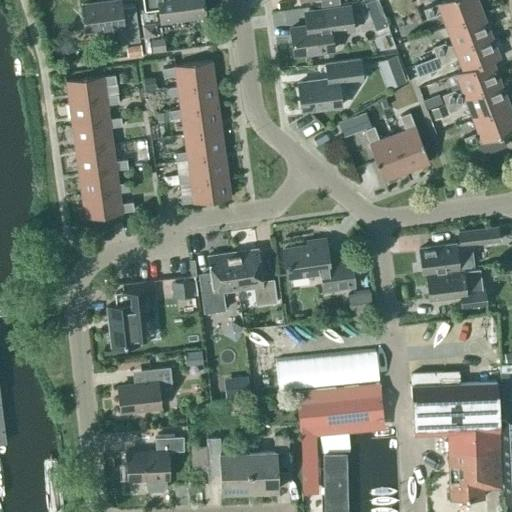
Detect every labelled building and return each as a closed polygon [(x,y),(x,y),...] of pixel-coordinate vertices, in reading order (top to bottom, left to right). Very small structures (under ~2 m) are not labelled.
[(139,40),(134,5),(120,7),(118,0),(102,0),(81,3),(85,31),(116,26),(119,43),(139,40)] [(204,1),(203,0),(142,0),(143,9),(157,7),(159,21),(204,15),(203,1),(204,1)] [(369,0),(368,1),(364,2),(369,16),(370,16),(381,12),(376,0),(369,0)] [(440,12),(445,25),(481,11),(476,0),(441,0),(436,2),(422,8),(426,18),(440,12)] [(352,28),(349,5),(303,11),(305,25),(289,27),(293,54),(332,48),(330,32),(352,28)] [(435,55),(489,34),(481,11),(445,25),(452,43),(448,44),(443,42),(443,41),(431,46),(435,55)] [(154,21),(141,23),(143,36),(156,34),(156,33),(154,21)] [(455,52),(462,69),(462,70),(490,59),(490,60),(498,57),(489,34),(435,55),(438,64),(450,59),(452,54),(455,52)] [(162,37),(149,39),(151,49),(164,47),(162,37)] [(126,56),(141,54),(140,43),(125,45),(126,56)] [(377,60),(386,87),(405,80),(396,54),(377,60)] [(361,78),(358,58),(325,62),(327,77),(297,81),(300,110),(340,104),(337,82),(361,78)] [(163,75),(175,74),(176,85),(177,87),(214,82),(211,59),(173,64),(173,65),(162,67),(163,75)] [(441,93),(445,103),(460,97),(462,96),(499,82),(490,60),(490,59),(462,70),(462,69),(454,72),(461,91),(458,92),(453,90),(453,89),(441,93)] [(102,74),(65,79),(68,102),(105,97),(105,95),(103,84),(115,82),(114,73),(102,75),(102,74)] [(153,75),(142,77),(144,90),(155,88),(153,75)] [(179,107),(180,110),(217,105),(214,82),(177,87),(176,85),(164,86),(166,95),(177,93),(179,107)] [(460,97),(445,103),(448,112),(460,107),(461,101),(464,100),(465,100),(472,119),(508,105),(499,82),(462,96),(460,97)] [(117,93),(105,95),(105,97),(68,102),(71,125),(108,120),(108,117),(106,103),(118,102),(117,93)] [(438,93),(422,99),(422,100),(426,108),(441,102),(438,93)] [(153,97),(144,99),(146,112),(154,111),(153,97)] [(169,117),(180,116),(183,133),(220,128),(217,105),(180,110),(179,107),(167,109),(169,117)] [(481,141),(511,128),(511,114),(508,105),(472,119),(477,131),(463,136),(466,146),(481,140),(481,141)] [(168,118),(167,109),(157,110),(159,119),(168,118)] [(399,115),(404,129),(391,134),(405,170),(428,161),(414,125),(408,111),(399,115)] [(365,126),(360,114),(339,122),(343,135),(365,126)] [(108,120),(71,125),(74,148),(112,143),(109,126),(121,124),(120,116),(108,117),(108,120)] [(448,117),(437,121),(439,128),(451,124),(448,117)] [(368,143),(382,179),(405,170),(391,134),(378,139),(373,125),(363,128),(369,143),(368,143)] [(186,156),(223,151),(220,128),(183,133),(185,150),(173,151),(174,160),(186,158),(186,156)] [(129,142),(123,143),(124,152),(124,153),(132,152),(131,142),(129,142)] [(126,158),(114,159),(112,143),(74,148),(77,170),(115,165),(115,168),(127,166),(126,158)] [(226,173),(223,151),(186,156),(186,158),(188,172),(176,174),(177,183),(189,181),(189,179),(226,173)] [(117,182),(115,168),(115,165),(77,170),(81,193),(118,188),(118,191),(130,189),(129,180),(117,182)] [(192,201),(229,196),(226,173),(189,179),(189,181),(191,192),(179,193),(180,202),(192,201)] [(120,202),(118,191),(118,188),(81,193),(84,216),(121,211),(121,210),(133,209),(132,200),(120,202)] [(457,230),(459,244),(498,239),(497,225),(457,230)] [(327,262),(324,238),(306,240),(307,244),(283,247),(287,275),(320,271),(323,288),(352,284),(349,259),(327,262)] [(418,247),(421,271),(457,267),(454,243),(418,247)] [(261,279),(256,247),(232,251),(237,288),(252,286),(255,304),(276,301),(273,278),(261,279)] [(224,308),(222,290),(237,288),(232,251),(207,254),(211,286),(199,288),(203,311),(224,308)] [(486,303),(484,287),(482,287),(479,267),(426,274),(428,298),(458,294),(460,306),(486,303)] [(171,297),(192,296),(190,280),(170,281),(171,297)] [(136,319),(153,317),(151,301),(150,288),(114,292),(115,304),(105,305),(110,346),(138,342),(136,319)] [(350,313),(373,310),(370,290),(347,293),(350,313)] [(186,365),(202,363),(201,349),(184,351),(186,365)] [(511,351),(503,353),(505,362),(511,360),(511,351)] [(159,405),(157,387),(171,385),(169,366),(141,369),(143,383),(117,386),(119,410),(159,405)] [(246,375),(235,376),(237,395),(249,393),(246,375)] [(483,487),(500,486),(496,390),(496,380),(410,383),(410,393),(412,433),(446,432),(449,498),(483,496),(483,487)] [(378,381),(294,390),(299,428),(383,419),(378,381)] [(505,499),(511,498),(511,418),(502,419),(505,499)] [(274,449),(246,450),(248,490),(276,489),(276,470),(288,470),(287,433),(273,434),(274,449)] [(167,477),(166,450),(183,449),(182,435),(154,436),(154,437),(155,437),(156,450),(124,451),(125,479),(145,478),(145,487),(149,490),(161,490),(165,486),(165,478),(167,477)] [(219,491),(248,490),(246,450),(219,451),(219,436),(205,436),(206,473),(219,473),(219,491)]
